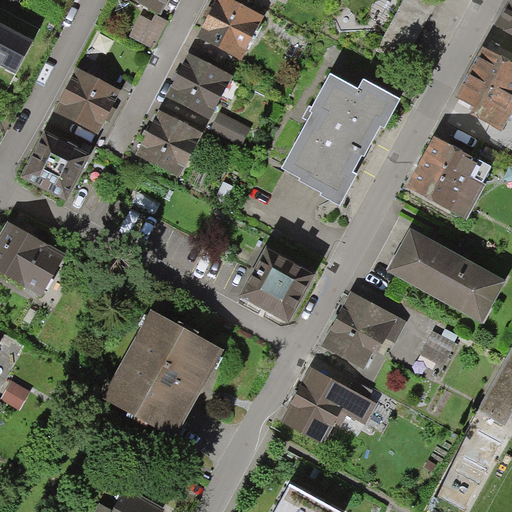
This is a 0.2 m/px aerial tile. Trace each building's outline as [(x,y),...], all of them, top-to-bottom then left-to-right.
[(130,38),(153,49),(168,20),(161,16),(169,0),(112,0),(142,15),(130,38)] [(197,45),(241,65),(261,21),(217,0),(197,45)] [(511,4),(497,29),(511,38),(511,4)] [(0,67),(18,77),(35,45),(0,27),(0,67)] [(454,115),(501,137),(511,113),(511,72),(481,58),(454,115)] [(162,108),(242,147),(251,129),(218,114),(233,85),(185,61),(162,108)] [(52,118),(95,140),(117,97),(74,75),(52,118)] [(283,173),(344,205),(400,98),(364,80),(359,91),(333,77),(283,173)] [(134,161),(176,182),(197,141),(155,120),(134,161)] [(21,179),(64,202),(87,161),(44,137),(21,179)] [(409,186),(469,214),(491,166),(431,138),(409,186)] [(0,234),(0,276),(41,301),(67,259),(7,223),(0,234)] [(480,329),(501,289),(408,240),(387,280),(480,329)] [(244,288),(292,313),(316,268),(267,243),(244,288)] [(323,353),(365,373),(377,347),(391,353),(404,325),(348,299),(323,353)] [(100,409),(170,447),(215,362),(145,325),(100,409)] [(445,370),(455,343),(431,334),(421,361),(445,370)] [(511,354),(481,412),(508,427),(511,419),(511,354)] [(360,437),(376,408),(308,372),(279,428),(322,450),(335,424),(360,437)] [(146,511),(110,491),(98,511),(146,511)] [(274,511),(317,511),(283,494),(274,511)]
